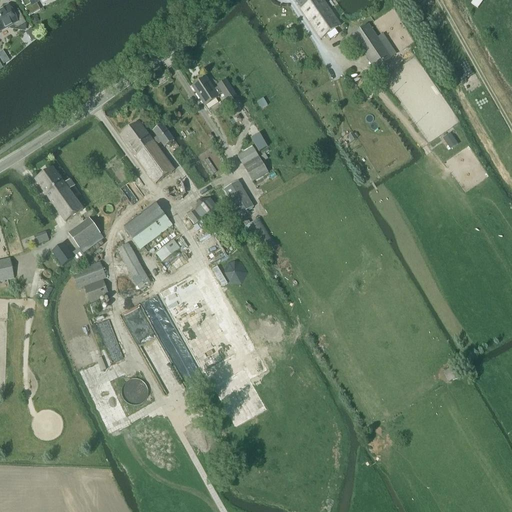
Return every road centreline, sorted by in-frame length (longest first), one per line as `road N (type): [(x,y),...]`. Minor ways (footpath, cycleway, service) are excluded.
road 1 (tertiary): [(65,126),(199,27),(223,0)]
road 2 (track): [(438,0),(511,131)]
